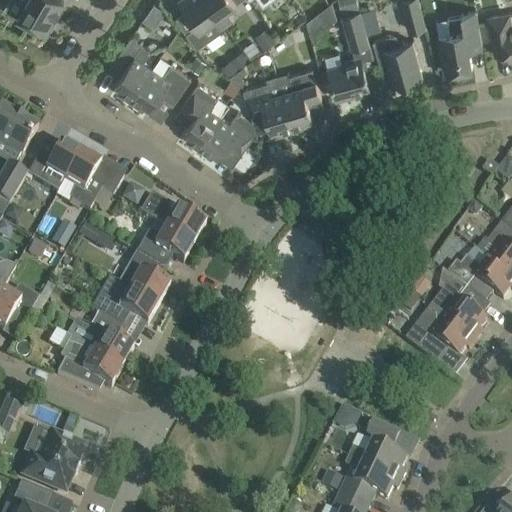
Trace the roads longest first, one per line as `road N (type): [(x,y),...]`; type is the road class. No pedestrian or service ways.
road 1 (residential): [(258,228),(341,160),(383,137),(511,107)]
road 2 (residential): [(258,228),(53,95)]
road 3 (residential): [(149,440),(258,228)]
road 4 (residential): [(149,440),(0,363)]
